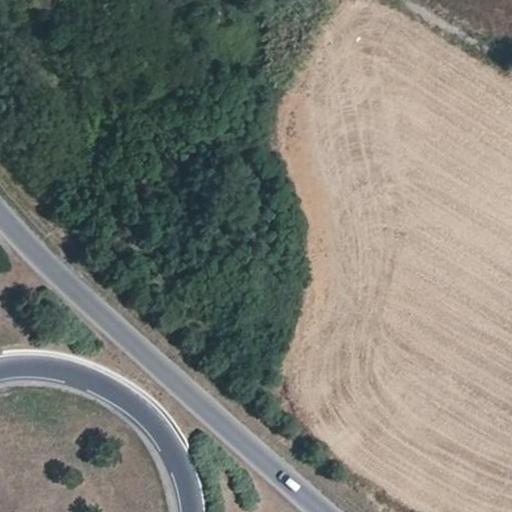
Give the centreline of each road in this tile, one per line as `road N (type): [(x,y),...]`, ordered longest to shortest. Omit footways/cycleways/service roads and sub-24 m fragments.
road 1 (secondary): [(324,511),(183,391),(0,215)]
road 2 (secondary): [(0,372),(44,368),(117,389),(166,442),(188,511)]
